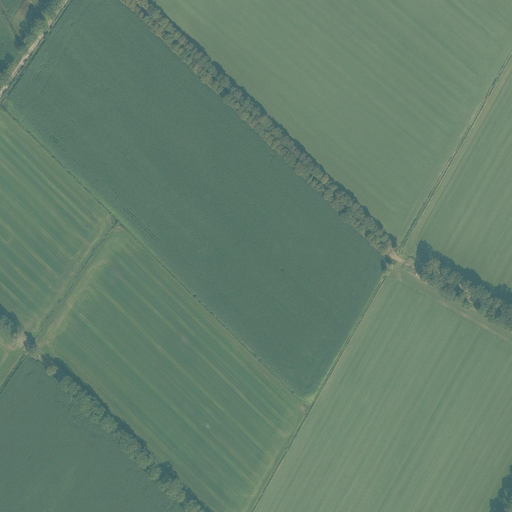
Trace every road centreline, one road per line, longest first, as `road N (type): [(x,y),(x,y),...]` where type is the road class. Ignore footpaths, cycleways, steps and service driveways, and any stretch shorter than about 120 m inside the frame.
road 1 (unknown): [(511,323),(392,257),(129,0)]
road 2 (track): [(0,316),(198,511)]
